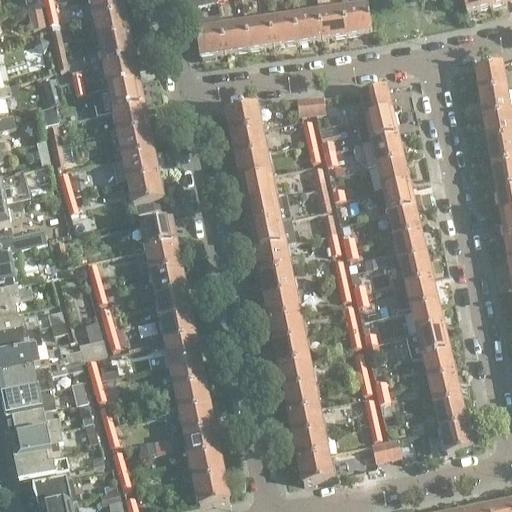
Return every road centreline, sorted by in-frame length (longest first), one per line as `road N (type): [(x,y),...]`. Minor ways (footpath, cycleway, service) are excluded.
road 1 (residential): [(259,511),(181,104)]
road 2 (residential): [(510,467),(427,68)]
road 3 (residential): [(181,104),(427,68)]
road 4 (residential): [(349,504),(510,467)]
